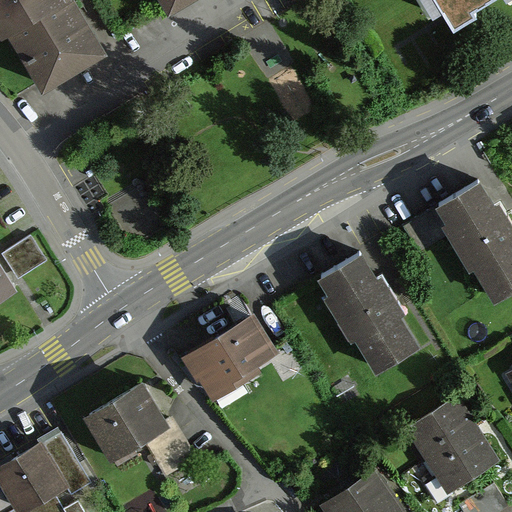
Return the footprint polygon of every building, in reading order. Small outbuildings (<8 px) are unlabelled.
[(0,0),(0,38),(1,40),(7,36),(63,4),(61,0),(0,0)] [(71,0),(69,0),(63,4),(7,36),(40,92),(104,55),(71,0)] [(433,0),(436,5),(444,0),(455,17),(485,0),(433,0)] [(488,171),(445,198),(455,214),(449,218),(476,260),(479,259),(501,295),(511,288),(511,202),(507,195),(504,197),(488,171)] [(430,212),(409,220),(419,249),(441,241),(430,212)] [(365,246),(323,272),(332,288),(327,291),(354,334),(356,332),(379,369),(424,341),(405,309),(409,307),(385,268),(381,271),(365,246)] [(0,299),(18,289),(0,259),(0,299)] [(187,351),(217,396),(262,366),(258,360),(282,344),(256,306),(187,351)] [(146,374),(89,408),(116,454),(173,420),(146,374)] [(433,457),(483,424),(480,420),(462,393),(412,426),(433,457)] [(483,424),(433,457),(453,488),(503,455),(485,428),(483,424)] [(16,511),(68,511),(56,490),(71,482),(45,435),(0,459),(0,471),(21,510),(16,511)] [(364,473),(322,499),(329,511),(410,511),(380,463),(364,473)]
